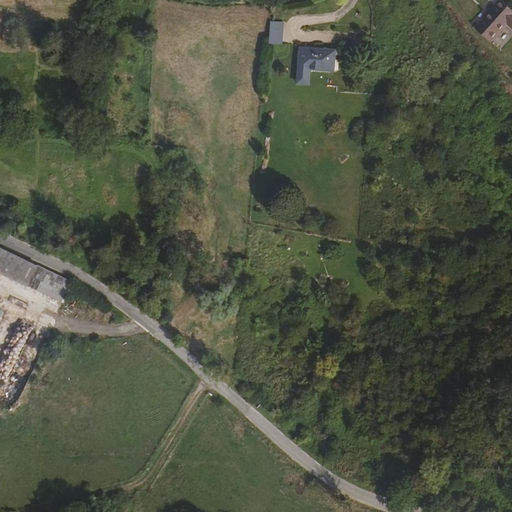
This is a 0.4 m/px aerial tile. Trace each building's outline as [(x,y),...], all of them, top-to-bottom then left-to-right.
[(511,12),(498,0),(494,5),(491,3),(486,9),(490,12),(475,29),(490,42),(507,24),(511,28),(511,12)] [(500,49),(511,39),(511,31),(509,28),(494,42),(500,49)] [(281,60),(283,37),(273,36),(270,59),(281,60)] [(334,54),(299,51),(297,71),(332,74),(334,54)] [(71,285),(0,249),(0,269),(63,301),(71,285)]
